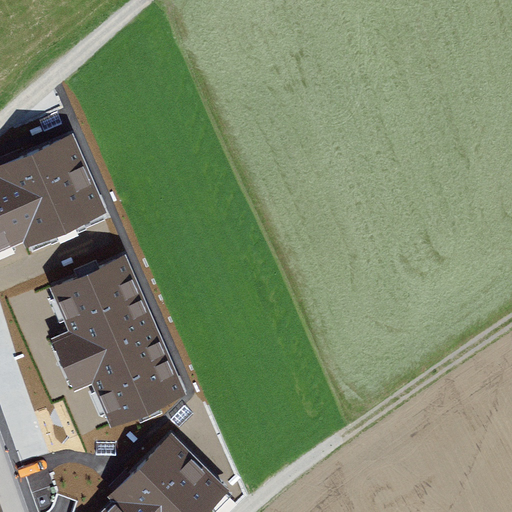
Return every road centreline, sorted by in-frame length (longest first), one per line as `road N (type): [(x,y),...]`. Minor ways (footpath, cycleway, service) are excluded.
road 1 (track): [(511,321),(294,465),(246,511)]
road 2 (track): [(0,137),(33,90),(143,0)]
